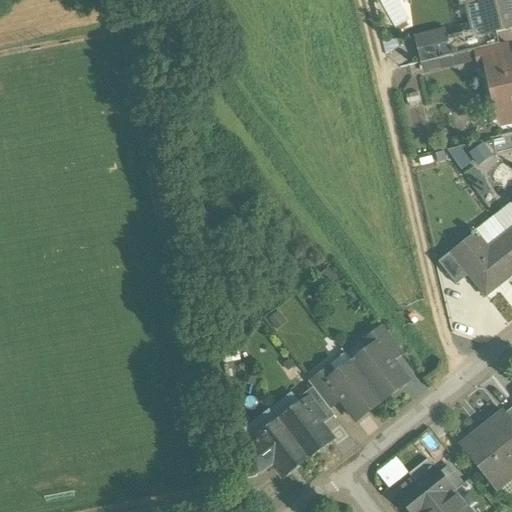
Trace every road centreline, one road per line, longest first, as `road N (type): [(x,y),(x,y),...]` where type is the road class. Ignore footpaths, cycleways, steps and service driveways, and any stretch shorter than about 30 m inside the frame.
road 1 (track): [(363,0),(459,384)]
road 2 (residential): [(346,473),(511,341)]
